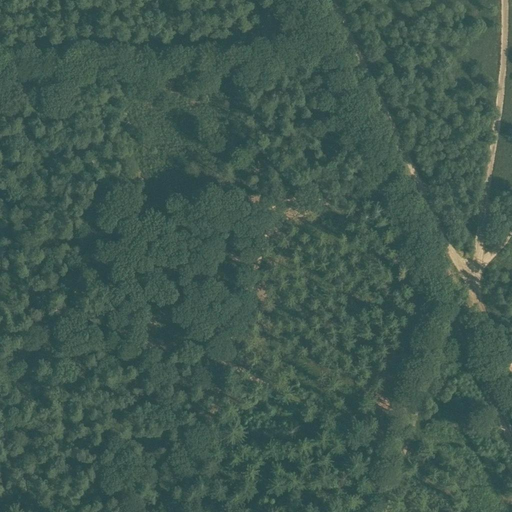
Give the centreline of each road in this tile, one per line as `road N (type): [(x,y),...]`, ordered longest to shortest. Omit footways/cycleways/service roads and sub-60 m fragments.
road 1 (track): [(290,0),(511,445)]
road 2 (track): [(404,442),(224,364),(276,201),(386,193)]
road 3 (track): [(0,74),(323,69)]
road 4 (track): [(331,0),(467,285)]
road 5 (track): [(473,271),(501,90),(503,0)]
road 6 (track): [(454,309),(439,326),(382,511)]
